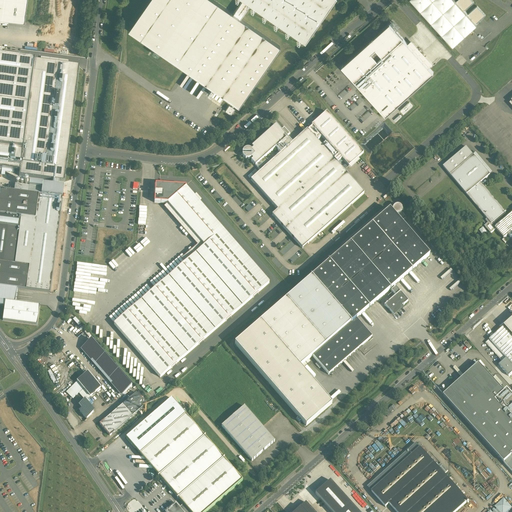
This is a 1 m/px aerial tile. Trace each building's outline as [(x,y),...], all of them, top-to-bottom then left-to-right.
[(0,0),(0,19),(8,20),(24,23),(27,0),(0,0)] [(148,0),(128,30),(238,106),(280,46),(240,18),(234,14),(213,0),(148,0)] [(245,0),(243,0),(234,14),(240,18),(250,3),(245,0)] [(245,0),(250,3),(304,41),(332,0),(245,0)] [(456,1),(454,0),(411,0),(453,46),(477,25),(476,24),(468,14),(465,10),(464,11),(456,1)] [(471,0),(457,0),(456,1),(464,11),(465,10),(474,2),(471,0)] [(468,14),(476,24),(485,15),(477,6),(468,14)] [(433,72),(390,24),(342,67),(385,114),(433,72)] [(336,43),(339,46),(347,39),(345,36),(336,43)] [(0,147),(23,150),(34,61),(0,56),(0,147)] [(34,61),(23,150),(20,172),(19,177),(64,182),(79,67),(34,61)] [(408,102),(400,110),(403,114),(412,106),(408,102)] [(235,109),(229,105),(225,111),(231,115),(235,109)] [(311,126),(312,127),(341,160),(350,169),(359,161),(357,159),(363,154),(326,112),(311,126)] [(276,125),(252,147),(253,149),(251,151),(250,149),(248,149),(246,149),(244,150),(243,152),(242,154),(242,156),(243,158),(245,159),(247,160),(249,159),(251,158),(252,160),(251,162),(255,166),(260,172),(292,143),(276,125)] [(308,131),(337,164),(341,160),(312,127),(308,131)] [(308,131),(307,130),(292,143),(260,172),(251,181),(277,210),(272,216),(302,249),(364,194),(337,164),(308,131)] [(23,150),(0,147),(0,169),(20,172),(23,150)] [(443,167),(450,176),(473,156),(466,148),(443,167)] [(473,156),(450,176),(466,195),(481,183),(490,175),(473,156)] [(505,212),(481,183),(466,195),(487,219),(491,224),(492,224),(505,213),(505,212)] [(15,185),(14,192),(39,195),(62,198),(64,188),(43,185),(42,189),(15,185)] [(185,187),(155,185),(154,203),(167,204),(186,188),(185,187)] [(204,246),(114,325),(160,378),(269,283),(186,188),(167,204),(168,204),(204,246)] [(14,192),(0,190),(0,286),(17,289),(26,290),(29,266),(15,264),(21,218),(35,220),(39,195),(14,192)] [(35,220),(21,218),(15,264),(29,266),(26,290),(50,293),(62,198),(39,195),(35,220)] [(389,210),(372,225),(372,224),(371,225),(372,225),(350,244),(390,290),(411,271),(412,271),(429,256),(389,210)] [(505,213),(492,224),(495,228),(508,217),(505,213)] [(511,213),(495,228),(496,229),(504,239),(508,235),(510,238),(510,237),(511,233),(511,232),(511,231),(511,213)] [(491,224),(487,219),(485,220),(488,223),(484,226),(491,234),(496,229),(495,228),(492,224),(491,224)] [(350,244),(328,263),(368,309),(390,290),(350,244)] [(115,258),(120,263),(123,261),(125,264),(128,261),(124,256),(128,252),(125,249),(115,258)] [(368,309),(328,263),(312,278),(351,324),(356,319),(368,309)] [(312,278),(260,322),(300,368),(313,357),(351,324),(312,278)] [(17,289),(0,286),(0,305),(5,306),(3,321),(37,326),(40,306),(15,303),(17,289)] [(408,301),(395,287),(391,291),(395,296),(384,306),(387,308),(390,306),(395,312),(403,305),(408,301)] [(351,324),(313,357),(328,375),(372,337),(356,319),(351,324)] [(300,368),(260,322),(234,345),(305,426),(331,403),(300,368)] [(511,335),(504,327),(489,341),(506,359),(507,360),(511,365),(511,335)] [(132,387),(91,340),(82,348),(122,395),(132,387)] [(506,359),(489,341),(486,344),(503,363),(506,359)] [(511,374),(511,365),(507,360),(500,366),(509,377),(511,374)] [(511,394),(507,389),(504,392),(479,364),(444,396),(504,463),(511,455),(511,394)] [(90,397),(100,388),(87,373),(77,382),(83,389),(90,397)] [(73,399),(83,389),(77,382),(67,392),(73,399)] [(146,405),(136,393),(122,405),(132,416),(146,405)] [(142,452),(185,415),(172,399),(126,439),(140,454),(142,452)] [(86,401),(79,406),(82,409),(80,412),(86,419),(94,413),(87,406),(89,404),(86,401)] [(122,405),(100,425),(110,436),(132,416),(122,405)] [(274,442),(244,407),(221,427),(252,462),(274,442)] [(206,511),(242,480),(185,415),(142,452),(142,457),(146,457),(145,461),(149,461),(149,465),(153,466),(153,470),(157,470),(156,474),(183,505),(189,511),(206,511)] [(437,467),(425,453),(427,452),(422,447),(420,449),(416,444),(372,484),(372,486),(375,489),(372,493),(386,508),(389,505),(395,511),(456,511),(468,501),(444,475),(437,467)] [(448,471),(441,464),(437,467),(444,475),(448,471)] [(358,511),(330,481),(315,494),(331,511),(358,511)] [(507,511),(511,508),(504,499),(495,507),(497,509),(493,511),(491,511),(490,511),(489,511),(507,511)] [(313,511),(305,503),(300,508),(304,511),(313,511)]
